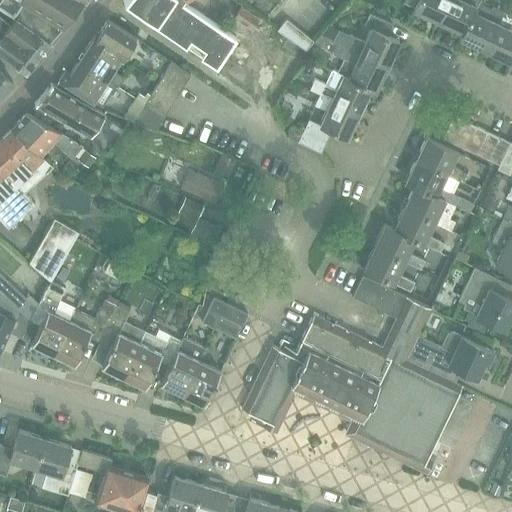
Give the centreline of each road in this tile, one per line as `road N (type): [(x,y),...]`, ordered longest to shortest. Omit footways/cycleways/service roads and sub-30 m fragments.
road 1 (residential): [(207,442),(327,190),(317,164),(180,102)]
road 2 (tertiary): [(451,511),(207,442)]
road 3 (tertiary): [(207,442),(0,381)]
road 4 (residential): [(511,99),(430,67),(410,78),(366,165)]
road 5 (tertiary): [(0,117),(103,0)]
